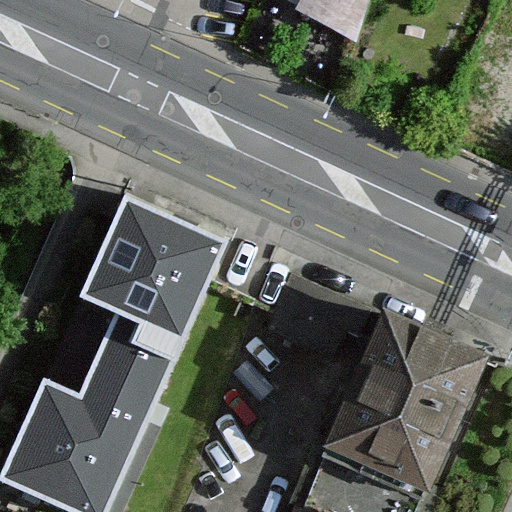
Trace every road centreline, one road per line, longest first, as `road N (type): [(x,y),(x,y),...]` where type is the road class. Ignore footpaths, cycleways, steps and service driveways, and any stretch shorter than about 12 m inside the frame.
road 1 (primary): [(140,92),(511,263)]
road 2 (residential): [(140,92),(0,428)]
road 3 (primary): [(0,28),(140,92)]
